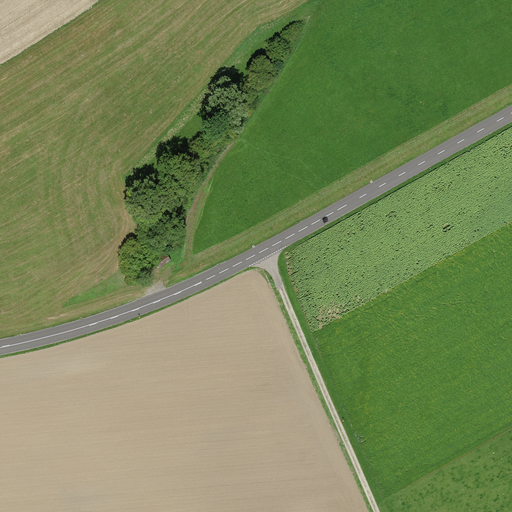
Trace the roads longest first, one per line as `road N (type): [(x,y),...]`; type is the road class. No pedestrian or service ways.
road 1 (tertiary): [(511,115),(156,305),(0,348)]
road 2 (track): [(378,511),(265,252)]
